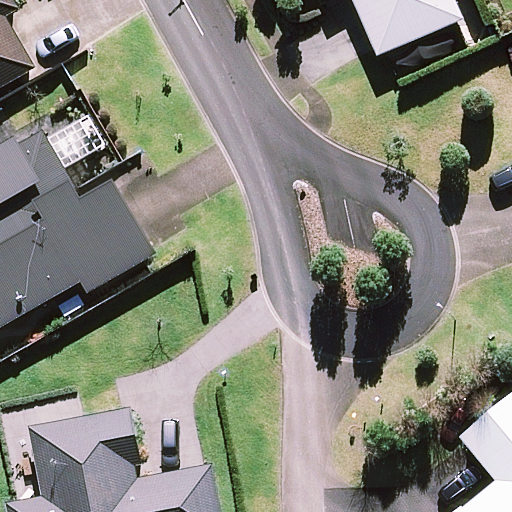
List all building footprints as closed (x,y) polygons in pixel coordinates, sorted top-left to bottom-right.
[(0,0),(0,90),(38,70),(8,14),(25,5),(21,0),(0,0)] [(458,20),(449,0),(350,0),(375,56),(395,47),(406,71),(454,50),(444,26),(458,20)] [(86,195),(71,169),(112,146),(94,114),(53,137),(47,125),(0,151),(0,330),(88,281),(94,292),(188,240),(145,163),(86,195)] [(511,511),(511,390),(457,436),(494,481),(456,511),(511,511)] [(140,480),(127,410),(27,429),(40,496),(13,501),(14,511),(217,511),(209,466),(140,480)]
